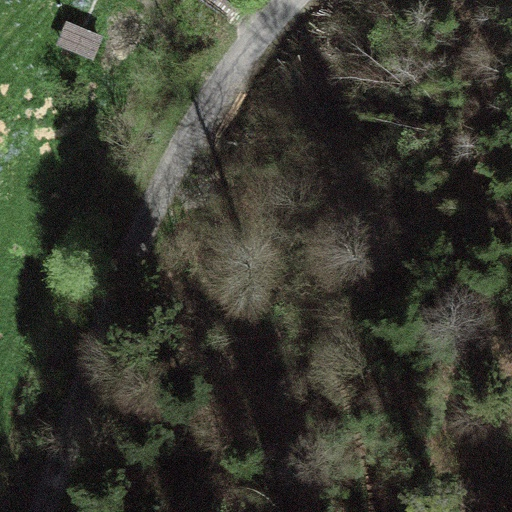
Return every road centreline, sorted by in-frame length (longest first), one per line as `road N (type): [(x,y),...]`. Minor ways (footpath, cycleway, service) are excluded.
road 1 (track): [(87,347),(137,229),(259,32)]
road 2 (track): [(38,511),(87,347)]
